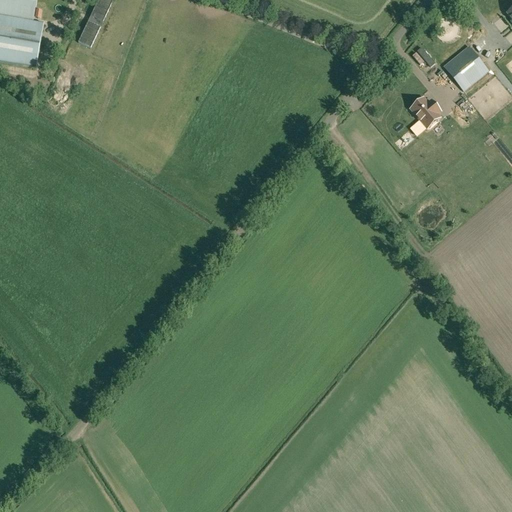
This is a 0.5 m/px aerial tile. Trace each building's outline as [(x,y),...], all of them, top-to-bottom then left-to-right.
[(113,2),(108,0),(98,0),(78,44),(91,49),(113,2)] [(0,16),(0,62),(37,68),(45,24),(0,16)] [(431,68),(436,63),(422,48),(413,57),(422,66),(425,63),(431,68)] [(445,68),(464,92),(489,72),(470,48),(445,68)] [(430,129),(443,118),(440,114),(443,112),(434,101),(431,104),(426,99),(413,110),(430,129)]
